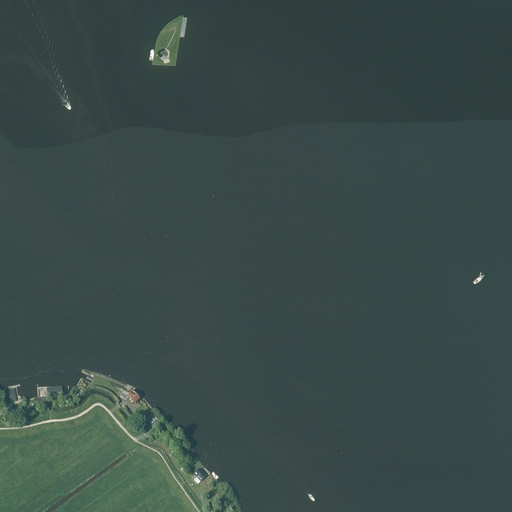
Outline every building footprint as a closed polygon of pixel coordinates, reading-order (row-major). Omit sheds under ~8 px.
[(19,385),(8,387),(11,404),(22,402),(19,385)] [(67,387),(38,389),(38,398),(68,395),(67,387)] [(134,403),(136,404),(140,400),(133,391),(128,395),(133,401),(132,402),(133,403),(134,403)] [(154,423),(155,425),(159,422),(153,415),(148,420),(152,424),(154,423)] [(194,475),(201,482),(206,477),(199,470),(194,475)]
